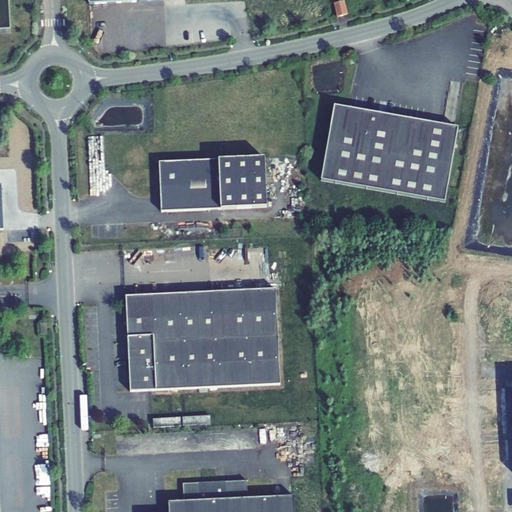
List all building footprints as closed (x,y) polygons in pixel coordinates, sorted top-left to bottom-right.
[(347,14),(344,1),(334,3),(337,17),(347,14)] [(321,181),(445,203),(458,128),(334,106),(321,181)] [(162,212),(267,207),(265,158),(159,163),(162,212)] [(280,384),(276,289),(126,296),(130,391),(280,384)] [(49,321),(40,322),(40,335),(49,335),(49,321)] [(297,511),(297,496),(244,498),(244,481),(179,484),(180,501),(166,502),(166,511),(297,511)]
